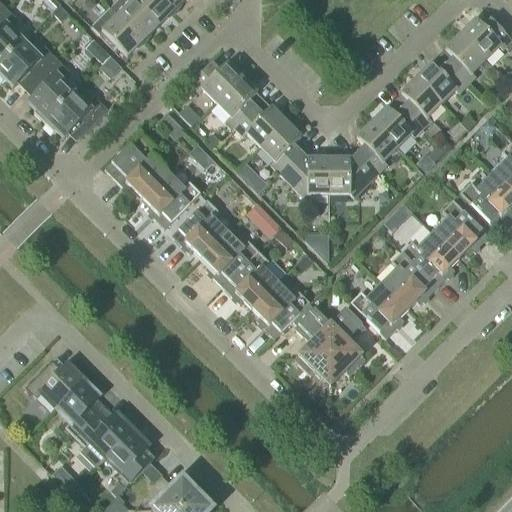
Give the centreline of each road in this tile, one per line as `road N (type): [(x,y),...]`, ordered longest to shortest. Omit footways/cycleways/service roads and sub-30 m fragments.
road 1 (residential): [(342,447),(70,187)]
road 2 (residential): [(243,511),(43,310),(0,351)]
road 3 (residential): [(230,33),(329,129),(460,0)]
road 4 (residential): [(342,447),(355,444),(511,286)]
road 5 (residential): [(70,187),(230,33)]
